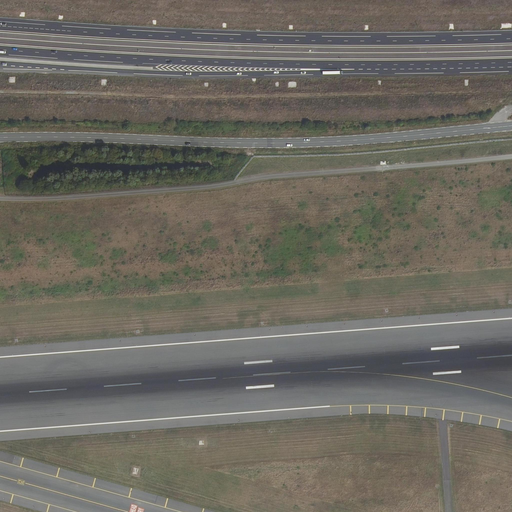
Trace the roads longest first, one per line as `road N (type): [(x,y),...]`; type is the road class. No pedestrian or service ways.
road 1 (secondary): [(511,125),(338,140),(0,136)]
road 2 (trunk): [(511,38),(210,37),(0,22)]
road 3 (track): [(14,0),(355,17),(511,14)]
road 4 (trunk): [(0,48),(356,69)]
road 5 (trunk): [(0,62),(200,74),(356,69)]
road 6 (trunk): [(356,69),(511,66)]
